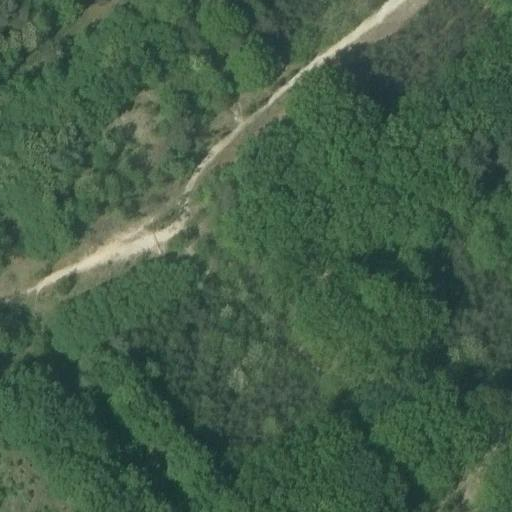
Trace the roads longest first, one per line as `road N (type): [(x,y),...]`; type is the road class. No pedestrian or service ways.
road 1 (track): [(0,277),(139,219),(250,343),(295,366),(490,399),(497,438),(431,511)]
road 2 (track): [(139,219),(374,0)]
